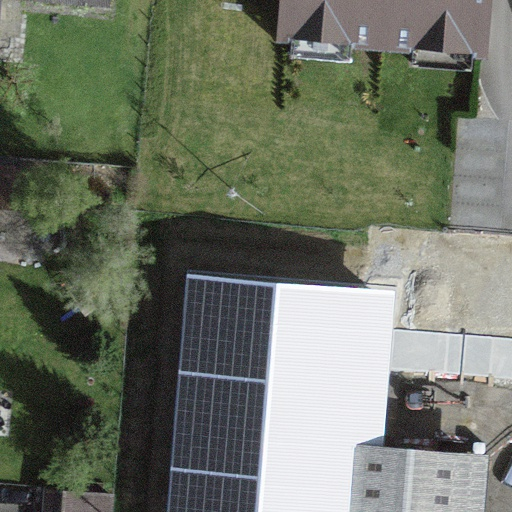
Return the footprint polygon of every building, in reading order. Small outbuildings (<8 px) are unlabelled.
[(290,0),(288,27),(477,43),(480,0),(290,0)] [(22,163),(0,161),(0,184),(20,187),(22,163)] [(365,284),(186,270),(168,511),(308,511),(317,406),(356,409),(365,284)] [(461,511),(467,453),(353,444),(347,511),(461,511)] [(58,511),(108,511),(110,495),(60,491),(58,511)]
